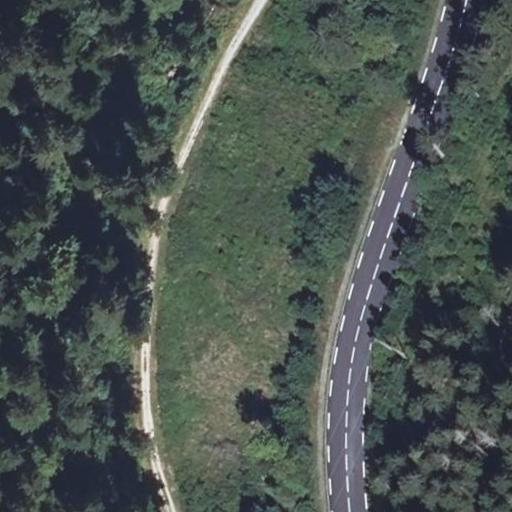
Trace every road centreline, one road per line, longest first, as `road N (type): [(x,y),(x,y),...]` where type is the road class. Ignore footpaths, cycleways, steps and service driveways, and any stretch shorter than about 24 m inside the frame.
road 1 (track): [(261,0),(217,90),(166,233),(149,340),(146,434),(170,511)]
road 2 (secondary): [(460,0),(354,327),(344,405),(348,511)]
